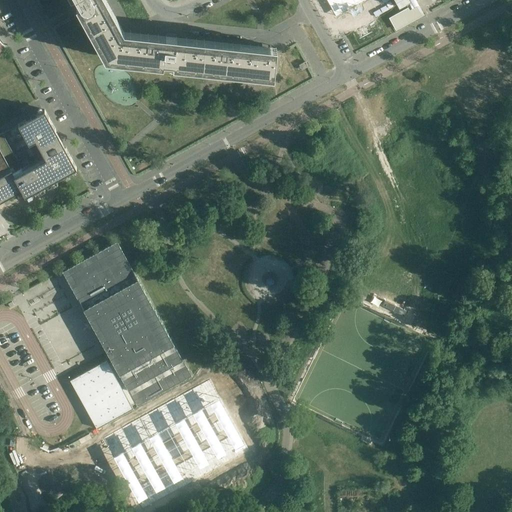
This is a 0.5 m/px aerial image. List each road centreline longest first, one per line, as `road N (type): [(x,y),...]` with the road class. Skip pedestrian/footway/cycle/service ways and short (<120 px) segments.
road 1 (residential): [(122,200),(346,75)]
road 2 (residential): [(122,200),(10,0)]
road 3 (residential): [(346,75),(484,0)]
road 4 (residential): [(0,268),(122,200)]
